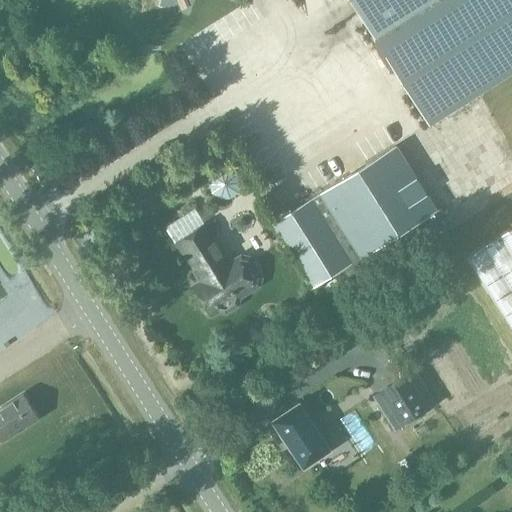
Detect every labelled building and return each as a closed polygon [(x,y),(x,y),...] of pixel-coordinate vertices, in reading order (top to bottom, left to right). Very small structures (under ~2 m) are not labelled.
[(511,0),(349,0),(375,40),(372,42),(391,73),(395,71),(429,125),(511,73),(511,0)] [(395,147),(271,225),(311,289),(436,211),(395,147)] [(491,180),(497,194),(511,187),(511,181),(508,173),(491,180)] [(243,254),(236,258),(228,263),(204,224),(175,242),(199,281),(191,286),(210,315),(217,311),(224,312),(236,305),(238,298),(261,284),(262,276),(249,256),(243,254)] [(511,226),(465,256),(511,329),(511,226)] [(326,345),(335,339),(331,334),(322,340),(326,345)] [(414,371),(372,396),(393,431),(434,404),(414,371)] [(0,440),(1,442),(39,418),(24,394),(0,409),(0,440)] [(296,404),(267,422),(299,471),(327,453),(296,404)]
